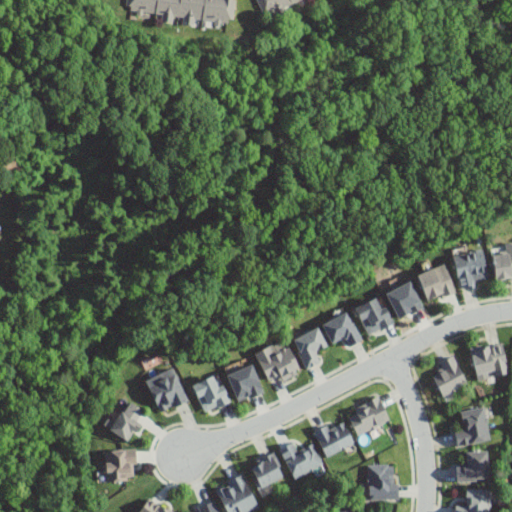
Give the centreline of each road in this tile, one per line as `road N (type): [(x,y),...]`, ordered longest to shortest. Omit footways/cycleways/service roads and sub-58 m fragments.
road 1 (residential): [(511,310),(458,322),(183,460)]
road 2 (residential): [(392,356),(419,422),(425,511)]
